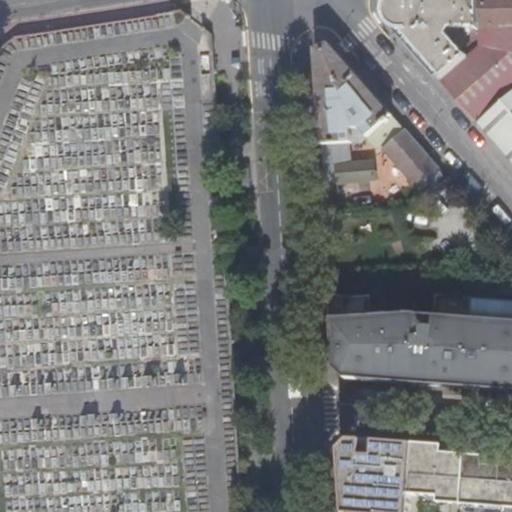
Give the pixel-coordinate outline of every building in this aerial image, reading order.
[(400,33),(442,81),(481,47),(481,38),(474,38),(474,42),(463,51),(449,35),(453,29),(473,28),(480,28),(480,0),(395,0),(387,18),(400,33)] [(511,0),(480,0),(480,28),(511,27),(511,0)] [(481,38),(481,47),(490,49),(511,53),(511,27),(480,28),(481,38)] [(369,137),(393,116),(330,43),(316,49),(319,103),(322,145),(343,144),(354,143),(353,139),(353,137),(352,130),(361,129),(368,138),(369,137)] [(481,47),(442,81),(450,90),(477,121),(511,90),(511,53),(490,49),(481,47)] [(511,90),(477,121),(508,156),(511,161),(511,90)] [(407,131),(393,116),(369,137),(376,146),(387,148),(407,131)] [(364,142),(368,138),(361,129),(352,130),(353,137),(353,139),(354,143),(364,142)] [(440,170),(407,131),(387,148),(420,186),(440,170)] [(343,144),(322,145),(324,167),(345,165),(343,144)] [(345,165),(324,167),(324,184),(376,180),(375,163),(345,165)] [(448,179),(440,170),(420,186),(419,188),(427,198),(448,179)] [(511,299),(439,294),(437,314),(511,320),(511,299)] [(374,295),(355,296),(356,316),(376,315),(374,295)] [(332,297),(333,317),(356,316),(355,296),(332,297)] [(333,317),(335,345),(336,366),(347,380),(511,392),(511,320),(437,314),(406,312),(376,315),(356,316),(333,317)] [(350,461),(353,439),(341,452),(342,467),(349,468),(350,461)] [(410,511),(411,502),(415,453),(415,444),(353,439),(350,461),(349,468),(342,467),(345,511),(410,511)] [(430,454),(415,453),(411,502),(511,509),(511,459),(455,455),(430,454)]
